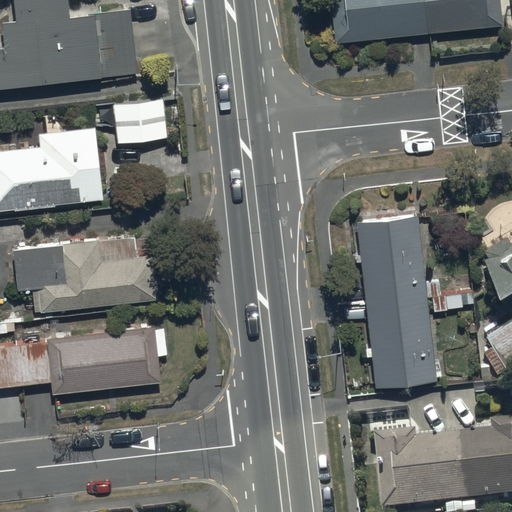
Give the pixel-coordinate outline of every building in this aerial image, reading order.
[(3,37),(0,37),(0,78),(135,64),(128,0),(68,6),(67,0),(12,0),(13,11),(0,12),(3,37)] [(499,0),(330,0),(334,36),(501,20),(499,0)] [(166,130),(162,91),(110,97),(115,135),(166,130)] [(37,139),(0,143),(0,200),(11,199),(12,204),(54,199),(54,195),(102,190),(94,119),(36,126),(37,139)] [(417,204),(354,211),(372,379),(436,372),(417,204)] [(134,228),(12,239),(15,280),(32,278),(34,303),(154,292),(150,247),(136,248),(134,228)] [(511,234),(509,236),(506,231),(483,246),(486,251),(482,254),(511,300),(511,234)] [(511,359),(511,310),(484,328),(491,340),(482,346),(496,369),(511,359)] [(119,326),(0,337),(0,379),(49,374),(51,385),(159,373),(156,348),(165,347),(161,318),(119,322),(119,326)] [(374,431),(382,506),(511,493),(511,416),(491,419),(492,429),(419,436),(418,427),(374,431)]
